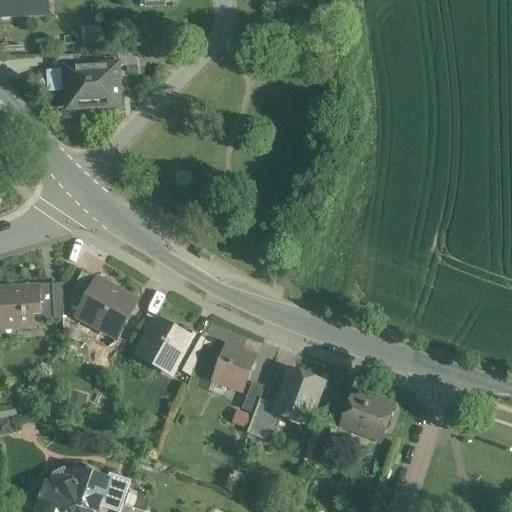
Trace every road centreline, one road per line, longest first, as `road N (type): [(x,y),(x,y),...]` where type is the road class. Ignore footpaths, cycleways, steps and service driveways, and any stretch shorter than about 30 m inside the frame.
road 1 (tertiary): [(446,371),(283,316),(201,275),(79,180)]
road 2 (residential): [(79,180),(226,31),(229,0)]
road 3 (residential): [(446,371),(401,511)]
